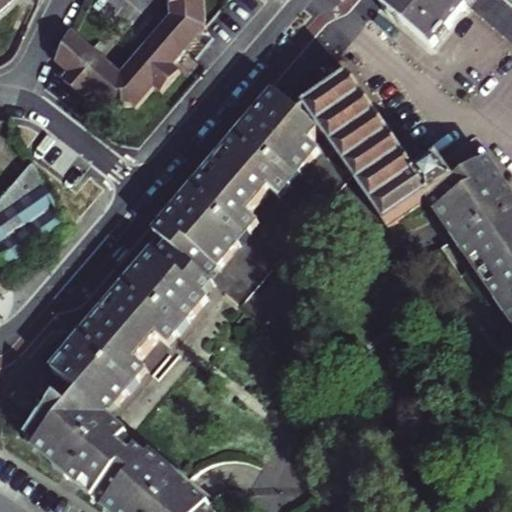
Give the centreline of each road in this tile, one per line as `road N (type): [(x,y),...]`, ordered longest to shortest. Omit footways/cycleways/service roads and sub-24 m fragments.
road 1 (secondary): [(136,188),(297,0)]
road 2 (secondary): [(0,335),(136,188)]
road 3 (residential): [(136,188),(48,116),(0,95)]
